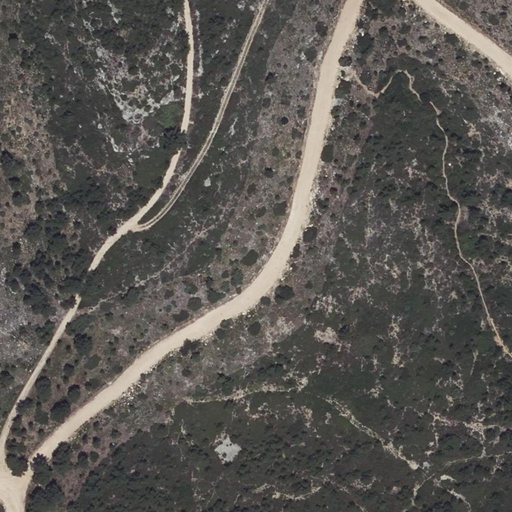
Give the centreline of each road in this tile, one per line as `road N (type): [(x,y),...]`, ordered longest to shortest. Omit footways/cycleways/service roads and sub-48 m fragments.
road 1 (track): [(352,0),(278,260),(249,292),(153,351),(10,494)]
road 2 (track): [(182,0),(191,72),(172,169),(93,261),(71,316),(18,396),(0,464)]
road 3 (track): [(268,0),(211,138),(183,184),(149,225),(121,232)]
